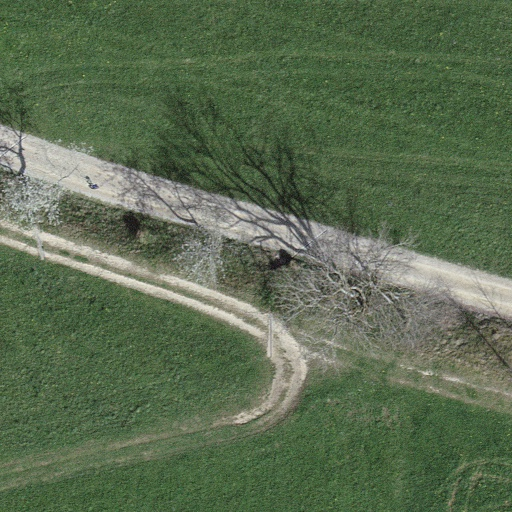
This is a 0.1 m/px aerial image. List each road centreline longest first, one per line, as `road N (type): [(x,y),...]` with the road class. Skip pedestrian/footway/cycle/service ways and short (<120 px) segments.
road 1 (track): [(256,419),(278,404),(291,367),(269,327),(0,229)]
road 2 (track): [(256,419),(0,484)]
